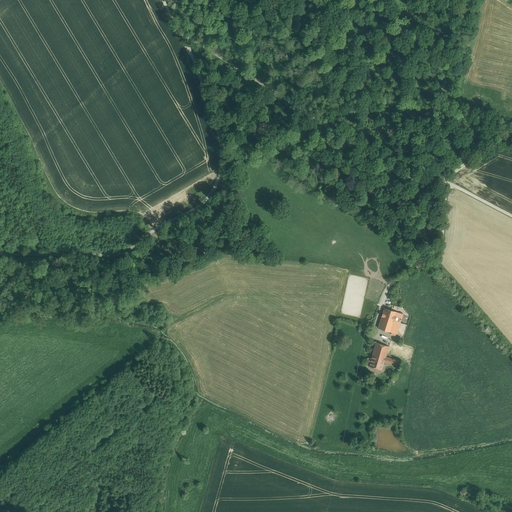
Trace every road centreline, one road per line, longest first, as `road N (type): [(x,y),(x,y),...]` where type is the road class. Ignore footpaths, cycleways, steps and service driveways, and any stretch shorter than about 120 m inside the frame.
road 1 (unclassified): [(0,256),(116,254),(201,204),(218,181),(223,150),(191,46)]
road 2 (unclassified): [(191,46),(394,170),(446,181)]
